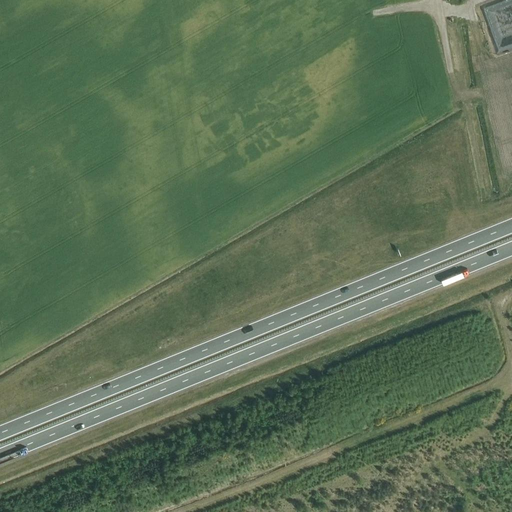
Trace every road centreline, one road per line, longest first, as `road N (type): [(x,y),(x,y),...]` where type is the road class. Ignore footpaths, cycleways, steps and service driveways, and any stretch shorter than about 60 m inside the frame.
road 1 (trunk): [(511,226),(0,433)]
road 2 (trunk): [(0,456),(511,249)]
road 3 (track): [(511,378),(180,511)]
road 4 (track): [(392,511),(415,481),(485,431),(511,386)]
